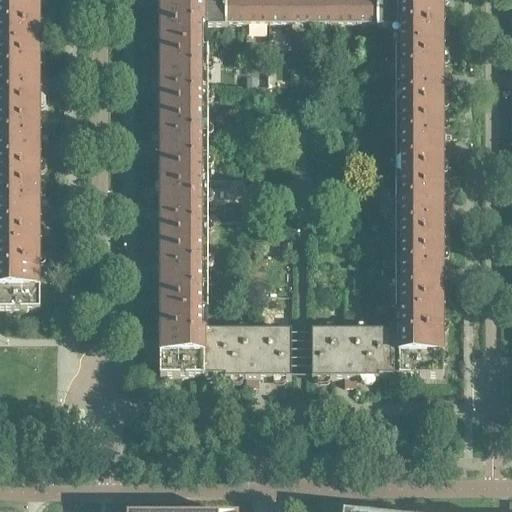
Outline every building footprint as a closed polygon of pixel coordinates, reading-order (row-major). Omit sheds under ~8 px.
[(0,0),(0,51),(40,52),(40,0),(0,0)] [(227,31),(227,28),(226,0),(160,0),(160,52),(202,52),(202,31),(227,31)] [(249,28),(248,0),(226,0),(227,28),(249,28)] [(271,28),(270,0),(248,0),(249,28),(271,28)] [(333,28),(333,0),(270,0),(271,28),(333,28)] [(355,28),(354,0),(333,0),(333,28),(355,28)] [(377,28),(376,0),(354,0),(355,28),(377,28)] [(443,52),(443,0),(376,0),(377,28),(377,31),(401,31),(401,52),(443,52)] [(48,97),(48,85),(40,85),(40,52),(0,51),(0,118),(40,118),(40,97),(48,97)] [(208,118),(208,52),(202,52),(160,52),(160,85),(152,85),(152,97),(160,97),(160,118),(208,118)] [(451,97),(451,85),(443,85),(443,52),(401,52),(395,52),(395,118),(443,118),(443,97),(451,97)] [(48,151),(48,139),(40,139),(40,118),(0,118),(0,182),(40,183),(40,151),(48,151)] [(208,183),(208,141),(208,118),(160,118),(160,139),(152,139),(152,151),(160,151),(160,183),(208,183)] [(451,151),(451,139),(443,139),(443,118),(395,118),(395,183),(443,183),(443,151),(451,151)] [(48,216),(48,204),(40,204),(40,183),(0,182),(0,248),(40,249),(40,216),(48,216)] [(208,248),(208,183),(160,183),(160,215),(152,215),(152,228),(160,228),(160,248),(208,248)] [(451,228),(451,215),(443,215),(443,183),(395,183),(395,248),(443,248),(443,228),(451,228)] [(0,314),(40,314),(40,249),(0,248),(0,314)] [(208,314),(208,270),(208,248),(160,248),(160,269),(152,269),(152,282),(160,282),(160,314),(202,314),(208,314)] [(451,282),(451,269),(443,269),(443,248),(395,248),(395,314),(401,314),(443,314),(443,282),(451,282)] [(224,380),(224,335),(202,335),(202,314),(160,314),(160,380),(224,380)] [(443,380),(443,314),(401,314),(401,335),(379,335),(379,380),(443,380)] [(291,383),(291,335),(224,335),(224,380),(224,383),(246,383),(246,391),(259,391),(259,383),(291,383)] [(379,383),(379,380),(379,335),(312,335),(311,383),(344,383),(344,391),(356,391),(356,383),(379,383)]
